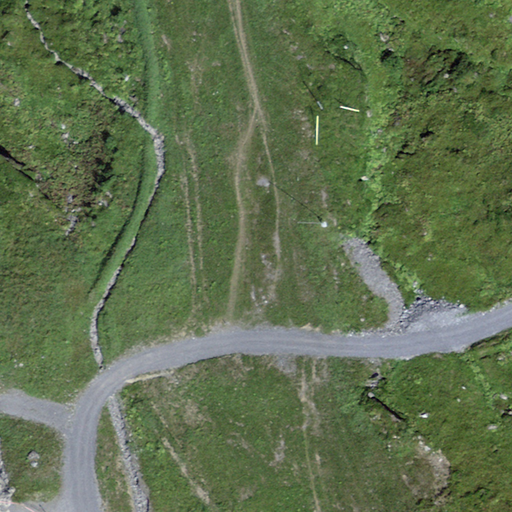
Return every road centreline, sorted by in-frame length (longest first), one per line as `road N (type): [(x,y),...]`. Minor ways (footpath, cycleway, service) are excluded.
road 1 (track): [(511,312),(449,335),(161,356),(107,388),(90,417),(90,511)]
road 2 (track): [(241,0),(258,145),(243,347)]
